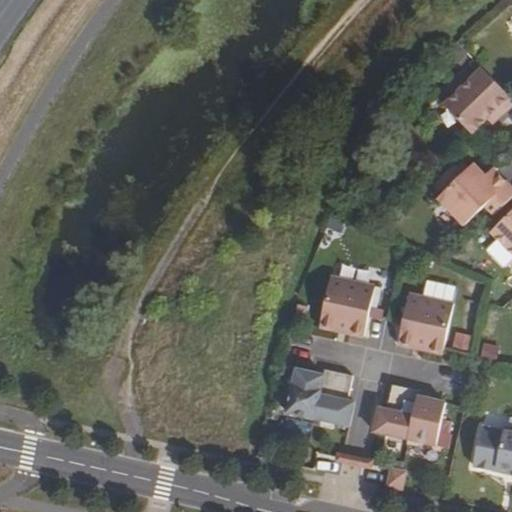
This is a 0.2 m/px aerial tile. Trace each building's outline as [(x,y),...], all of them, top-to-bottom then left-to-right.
[(444,105),(472,134),(488,118),(499,108),(503,113),(511,105),(511,99),(482,68),(444,105)] [(488,118),(493,123),(503,113),(499,108),(488,118)] [(494,216),(511,198),(511,188),(498,174),(490,181),(485,176),(474,164),(467,171),(458,162),(436,183),(445,192),(438,199),(465,226),(485,207),(494,216)] [(490,181),(498,174),(493,169),(485,176),(490,181)] [(511,254),(511,212),(491,233),(511,254)] [(349,334),(364,338),(375,287),(331,278),(320,328),(334,331),(335,328),(350,331),(349,334)] [(410,295),(398,345),(413,349),(414,345),(429,349),(428,352),(442,356),(454,305),(410,295)] [(287,414),(349,427),(355,403),(348,401),(353,376),(324,370),(323,376),(296,370),(287,414)] [(374,432),(436,447),(446,403),(419,397),(421,391),(392,385),(387,410),(379,409),(374,432)] [(511,433),(504,431),(482,426),(474,466),(497,471),(498,468),(511,471),(511,433)] [(388,487),(402,490),(406,472),(391,469),(391,470),(390,475),(388,487)]
